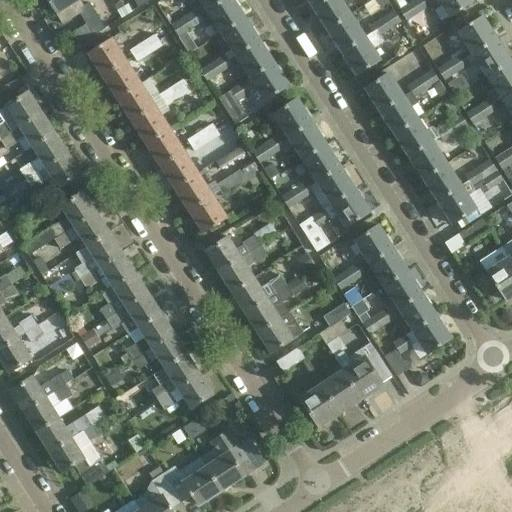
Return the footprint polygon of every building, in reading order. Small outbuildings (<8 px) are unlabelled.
[(79,0),(46,0),(56,15),(62,24),(80,13),(79,11),(84,7),(79,0)] [(200,0),(203,4),(196,9),(197,10),(201,15),(223,0),(200,0)] [(246,17),(234,0),(223,0),(201,15),(204,21),(207,25),(214,21),(222,33),(246,17)] [(307,0),(313,9),(326,0),(307,0)] [(326,0),(313,9),(327,31),(351,16),(343,3),(340,0),(326,0)] [(432,7),(427,0),(415,0),(412,2),(420,14),(432,7)] [(427,0),(432,7),(434,10),(442,5),(450,18),(473,3),(471,0),(427,0)] [(420,14),(412,2),(400,10),(407,21),(420,14)] [(84,7),(79,11),(80,13),(86,23),(98,16),(90,3),(84,7)] [(201,15),(197,10),(185,17),(193,29),(204,21),(201,15)] [(394,11),(381,19),(390,32),(402,24),(394,11)] [(98,16),(86,23),(94,36),(106,29),(98,16)] [(365,38),(351,16),(327,31),(342,53),(365,38)] [(459,32),(474,55),(497,39),(483,16),(459,32)] [(193,29),(185,17),(171,27),(179,37),(193,29)] [(246,17),(222,33),(232,49),(225,54),(226,55),(229,60),(261,40),(246,17)] [(377,31),(381,38),(390,33),(390,32),(381,19),(369,28),(373,34),(377,31)] [(373,34),(342,53),(356,77),(380,61),(373,50),(384,43),(381,38),(377,31),(373,34)] [(150,55),(163,47),(155,35),(142,43),(150,55)] [(89,54),(103,77),(127,62),(112,39),(89,54)] [(474,55),(488,77),(511,62),(497,39),(474,55)] [(261,40),(229,60),(233,66),(234,67),(241,63),(251,78),(275,63),(261,40)] [(142,43),(130,51),(137,63),(150,55),(142,43)] [(457,73),(470,65),(463,53),(449,62),(457,73)] [(226,55),(214,62),(221,74),(233,66),(229,60),(226,55)] [(511,61),(511,62),(488,77),(496,89),(488,95),(490,98),(491,98),(495,104),(502,99),(511,93),(511,61)] [(103,77),(118,100),(142,84),(127,62),(103,77)] [(221,74),(214,62),(200,71),(208,83),(221,74)] [(457,73),(449,62),(437,69),(445,81),(457,73)] [(290,86),(275,63),(251,78),(266,102),(290,86)] [(421,79),(428,91),(441,83),(433,71),(421,79)] [(389,74),(365,89),(380,112),(404,97),(389,74)] [(181,99),(192,92),(183,78),(172,86),(181,99)] [(408,87),(411,92),(416,99),(428,91),(421,79),(408,87)] [(217,98),(226,111),(250,94),(244,83),(231,91),(230,90),(217,98)] [(118,100),(132,122),(156,107),(142,84),(118,100)] [(172,86),(160,95),(168,108),(181,99),(172,86)] [(0,125),(0,140),(0,141),(43,113),(29,92),(6,107),(0,110),(0,115),(5,123),(0,125)] [(418,103),(416,99),(411,92),(404,97),(380,112),(395,135),(418,120),(411,108),(418,103)] [(511,93),(502,99),(511,114),(511,93)] [(485,118),(499,110),(495,104),(491,98),(490,98),(478,106),(485,118)] [(299,99),(275,115),(289,138),(314,122),(299,99)] [(485,118),(478,106),(466,114),(474,125),(485,118)] [(132,122),(146,144),(170,129),(156,107),(132,122)] [(0,141),(6,150),(26,138),(32,148),(55,133),(43,113),(0,141)] [(461,114),(449,122),(456,134),(469,127),(461,114)] [(418,120),(395,135),(409,158),(433,142),(441,137),(436,130),(435,128),(430,128),(425,131),(418,120)] [(328,145),(314,122),(289,138),(281,143),(285,149),(288,152),(295,147),(304,160),(328,145)] [(449,122),(436,130),(444,142),(456,134),(449,122)] [(200,132),(208,144),(220,136),(213,124),(200,132)] [(146,144),(161,166),(184,151),(170,129),(146,144)] [(200,132),(187,140),(194,152),(208,144),(200,132)] [(69,153),(56,134),(55,133),(32,148),(39,158),(19,171),(26,180),(26,181),(69,153)] [(273,156),(285,149),(281,143),(278,137),(266,144),(273,156)] [(447,165),(433,142),(409,158),(424,180),(447,165)] [(260,164),(273,156),(266,144),(253,153),(260,164)] [(328,145),(304,160),(318,183),(342,167),(328,145)] [(161,166),(175,189),(199,174),(184,151),(161,166)] [(503,171),(511,165),(511,158),(508,152),(496,159),(503,171)] [(13,188),(20,199),(51,178),(58,188),(82,173),(69,153),(26,181),(26,180),(13,188)] [(478,168),(485,180),(498,172),(490,160),(478,168)] [(447,165),(424,180),(438,203),(462,188),(447,165)] [(357,190),(342,167),(318,183),(332,205),(357,190)] [(466,176),(470,183),(473,188),(485,180),(478,168),(466,176)] [(242,169),(230,177),(238,188),(250,181),(242,169)] [(498,172),(485,180),(473,188),(470,183),(462,188),(438,203),(453,226),(477,211),(468,197),(475,192),(478,196),(490,188),(491,189),(504,181),(498,172)] [(207,186),(199,174),(175,189),(189,211),(213,196),(220,191),(216,185),(214,182),(207,186)] [(216,185),(220,191),(224,197),(238,188),(230,177),(216,185)] [(307,182),(295,189),(302,200),(314,192),(307,182)] [(288,208),(302,200),(295,189),(282,198),(288,208)] [(372,213),(357,190),(332,205),(324,211),(330,221),(339,215),(347,228),(372,213)] [(21,246),(28,256),(54,239),(96,212),(83,191),(61,206),(68,217),(21,246)] [(228,219),(213,196),(189,211),(204,234),(228,219)] [(330,221),(324,211),(300,226),(317,252),(329,244),(320,230),(331,222),(330,221)] [(54,239),(61,250),(81,237),(87,246),(109,232),(96,212),(54,239)] [(484,219),(458,234),(466,246),(491,231),(484,219)] [(206,252),(220,273),(261,246),(261,245),(278,235),(270,223),(253,234),(254,236),(241,244),(243,245),(236,249),(229,237),(206,252)] [(370,264),(370,265),(395,249),(380,226),(355,241),(370,264)] [(71,274),(76,282),(80,280),(93,272),(101,268),(100,266),(122,252),(109,232),(87,246),(87,247),(75,254),(82,265),(74,270),(75,272),(71,274)] [(220,273),(232,292),(255,277),(248,268),(268,256),(261,246),(220,273)] [(503,248),(480,262),(487,273),(506,302),(511,298),(511,261),(510,258),(503,248)] [(370,264),(361,269),(366,277),(375,272),(385,287),(409,271),(395,249),(370,265),(370,264)] [(113,287),(136,273),(122,252),(100,266),(101,268),(113,287)] [(32,262),(41,276),(50,271),(41,257),(32,262)] [(366,277),(361,269),(358,263),(354,266),(347,270),(356,284),(366,277)] [(342,292),(356,284),(347,270),(334,279),(342,292)] [(385,287),(375,293),(383,304),(386,309),(390,315),(423,294),(409,271),(385,287)] [(93,272),(80,280),(87,290),(100,282),(93,272)] [(100,310),(106,320),(148,293),(136,273),(113,287),(101,294),(108,305),(100,310)] [(0,293),(13,285),(6,274),(0,278),(0,293)] [(68,274),(48,286),(54,296),(74,283),(68,274)] [(232,292),(246,313),(268,298),(268,299),(287,286),(280,275),(261,288),(255,277),(232,292)] [(0,293),(0,322),(7,319),(0,307),(19,295),(13,285),(0,293)] [(246,313),(259,333),(289,314),(282,303),(293,296),(287,286),(268,299),(268,298),(246,313)] [(138,327),(161,312),(148,293),(106,320),(113,331),(121,325),(127,334),(138,327)] [(438,316),(423,294),(390,315),(393,321),(403,315),(413,332),(438,316)] [(323,318),(329,327),(330,328),(341,321),(351,314),(344,303),(323,318)] [(381,328),(393,321),(390,315),(386,309),(374,317),(381,328)] [(125,350),(132,360),(174,333),(161,312),(138,327),(145,338),(125,350)] [(259,333),(272,354),(304,333),(291,312),(289,314),(259,333)] [(0,322),(0,350),(19,338),(26,334),(39,326),(32,315),(19,323),(20,326),(14,329),(7,319),(0,322)] [(453,339),(438,316),(413,332),(428,355),(453,339)] [(370,335),(381,328),(374,317),(363,324),(370,335)] [(319,334),(326,346),(348,331),(341,321),(330,328),(329,327),(319,334)] [(39,326),(26,334),(32,344),(45,336),(39,326)] [(132,360),(139,371),(158,358),(164,368),(187,353),(174,333),(132,360)] [(405,335),(393,343),(400,354),(413,346),(405,335)] [(0,350),(0,357),(10,374),(33,359),(19,338),(0,350)] [(335,357),(343,370),(363,399),(384,386),(382,383),(392,377),(371,343),(348,357),(344,351),(335,357)] [(298,348),(276,363),(283,374),(306,359),(298,348)] [(151,391),(158,401),(200,374),(187,353),(164,368),(171,378),(151,391)] [(11,391),(25,412),(67,386),(66,385),(74,380),(68,370),(40,386),(34,377),(11,391)] [(323,383),(342,413),(363,399),(343,370),(342,371),(323,383)] [(158,401),(164,412),(184,399),(191,409),(213,394),(200,374),(158,401)] [(301,398),(320,427),(342,413),(323,383),(301,398)] [(25,412),(38,432),(60,418),(53,407),(73,395),(67,386),(25,412)] [(38,432),(50,452),(92,426),(106,417),(99,406),(66,427),(60,418),(38,432)] [(511,418),(358,511),(460,511),(509,482),(511,486),(511,418)] [(74,467),(87,487),(97,480),(110,472),(89,441),(98,436),(92,426),(50,452),(64,473),(74,467)] [(200,458),(221,491),(244,476),(237,465),(248,458),(230,431),(210,444),(213,449),(200,458)] [(192,496),(198,506),(221,491),(200,458),(178,471),(175,466),(164,474),(163,474),(181,503),(192,496)] [(134,501),(140,511),(173,511),(172,509),(181,503),(163,474),(164,474),(160,467),(149,474),(153,481),(151,482),(162,497),(150,505),(143,495),(134,501)] [(140,511),(134,501),(114,511),(110,511),(109,511),(107,511),(140,511)]
